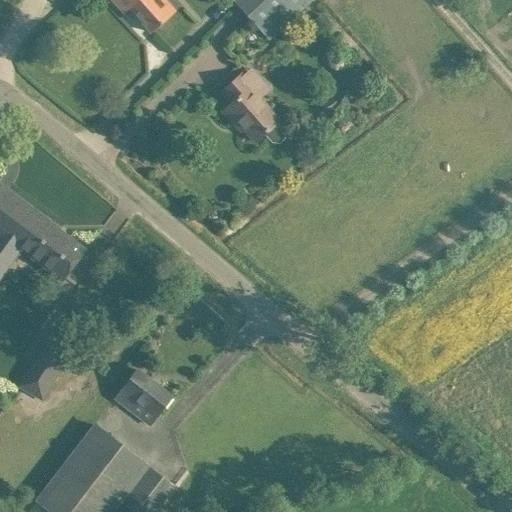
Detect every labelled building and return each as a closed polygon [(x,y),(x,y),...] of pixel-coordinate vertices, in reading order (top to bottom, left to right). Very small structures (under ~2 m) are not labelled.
[(111,0),(124,13),(129,8),(151,33),(166,19),(182,5),(177,0),(111,0)] [(231,0),(267,39),(310,0),(231,0)] [(322,12),(315,18),(324,29),(331,23),(322,12)] [(279,142),(285,137),(285,131),(277,122),(279,120),(259,99),(271,88),(251,67),(244,74),(243,72),(221,92),(231,103),(222,111),(235,125),(237,122),(255,142),(264,133),(272,142),(279,142)] [(0,277),(20,249),(21,250),(62,281),(74,265),(86,250),(0,184),(0,277)] [(31,362),(18,385),(22,388),(42,399),(62,366),(73,346),(53,335),(42,354),(36,364),(31,362)] [(149,424),(157,415),(172,396),(137,369),(122,388),(122,389),(115,398),(149,424)] [(95,424),(35,500),(49,511),(112,511),(121,501),(135,511),(152,511),(173,486),(151,468),(148,472),(145,469),(147,465),(95,424)]
